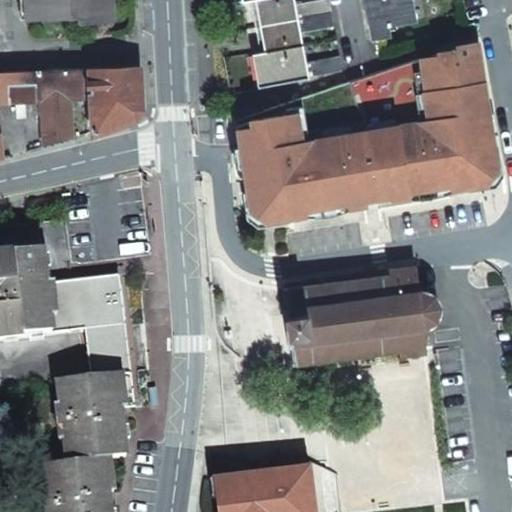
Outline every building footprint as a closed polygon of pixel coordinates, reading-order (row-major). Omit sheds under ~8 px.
[(33,0),(35,18),(79,15),(80,21),(113,18),(112,0),(33,0)] [(342,68),(340,54),(305,60),(300,30),(334,24),(329,0),(300,0),(294,1),(294,0),(253,0),(262,49),(253,51),(259,83),(342,68)] [(370,0),(375,26),(389,24),(415,19),(411,0),(370,0)] [(391,34),(389,24),(375,26),(371,27),(373,37),(391,34)] [(482,53),(480,39),(458,43),(459,46),(439,50),(440,53),(426,56),(237,117),(251,209),(266,219),(364,201),(363,196),(393,191),(407,189),(452,182),(452,187),(488,182),(498,168),(496,158),(488,159),(484,134),(492,133),(481,53),(482,53)] [(95,132),(137,118),(145,107),(142,63),(93,66),(95,94),(90,94),(91,95),(94,95),(95,132)] [(95,94),(93,66),(89,66),(7,70),(9,100),(44,99),(73,98),(81,97),(80,96),(91,95),(90,94),(95,94)] [(0,99),(9,100),(7,70),(0,70),(0,99)] [(73,98),(44,99),(45,147),(74,139),(73,98)] [(252,100),(238,104),(242,114),(255,110),(252,100)] [(0,389),(59,382),(63,416),(58,417),(59,432),(65,431),(69,464),(47,467),(50,501),(45,501),(46,511),(110,511),(104,460),(128,457),(122,409),(118,375),(93,378),(87,330),(127,326),(123,292),(104,279),(75,283),(68,221),(0,229),(0,389)] [(292,364),(399,349),(400,354),(427,350),(423,327),(426,326),(429,325),(432,323),(434,321),(438,316),(440,311),(440,304),(439,302),(438,299),(436,296),(435,294),(432,292),(427,289),(424,288),(419,288),(415,263),(388,267),(388,271),(282,287),(292,364)] [(123,292),(121,277),(104,279),(123,292)] [(138,407),(127,326),(87,330),(93,378),(118,375),(122,409),(138,407)] [(155,411),(163,410),(160,390),(153,391),(155,411)] [(302,491),(300,475),(220,485),(220,481),(214,482),(215,489),(219,489),(221,511),(314,511),(312,489),(302,491)]
